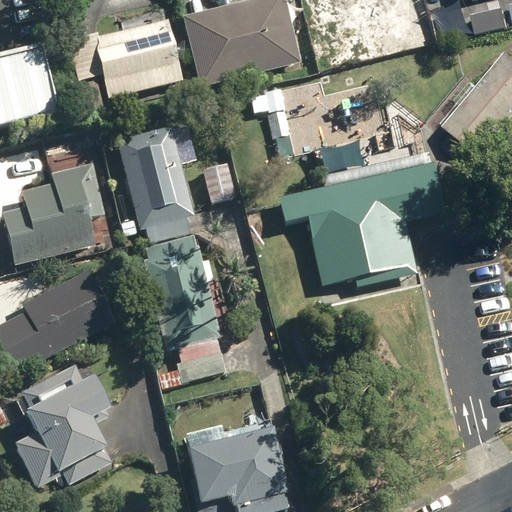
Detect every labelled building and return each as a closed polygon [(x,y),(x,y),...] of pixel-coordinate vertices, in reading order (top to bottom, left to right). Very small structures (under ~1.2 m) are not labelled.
[(294,69),(276,0),(273,0),(179,21),(197,91),(294,69)] [(342,0),(300,0),(307,32),(348,23),(342,0)] [(97,83),(101,109),(183,86),(165,26),(72,47),(79,86),(97,83)] [(0,66),(0,140),(54,127),(37,58),(0,66)] [(511,64),(504,58),(438,134),(470,161),(511,112),(511,64)] [(275,92),(247,99),(253,121),(264,118),(270,143),(288,138),(275,92)] [(166,131),(113,145),(137,235),(142,233),(145,249),(188,239),(183,224),(191,221),(176,170),(192,166),(182,131),(168,135),(166,131)] [(422,165),(294,195),(316,290),(416,266),(404,219),(434,213),(422,165)] [(0,218),(0,227),(10,269),(92,249),(85,223),(97,219),(85,170),(45,180),(47,190),(16,198),(18,214),(0,218)] [(200,175),(208,206),(232,200),(224,170),(200,175)] [(118,228),(121,241),(134,238),(131,225),(118,228)] [(188,243),(139,255),(142,266),(139,268),(164,356),(217,342),(194,253),(191,253),(188,243)] [(17,311),(20,318),(0,328),(0,361),(10,381),(110,330),(85,277),(17,311)] [(10,450),(33,494),(54,484),(52,480),(102,456),(87,428),(103,418),(81,374),(74,379),(70,371),(17,398),(18,402),(13,405),(30,441),(10,450)] [(182,376),(162,376),(162,391),(182,391),(182,376)] [(265,436),(178,459),(192,511),(278,511),(276,504),(282,500),(265,436)]
